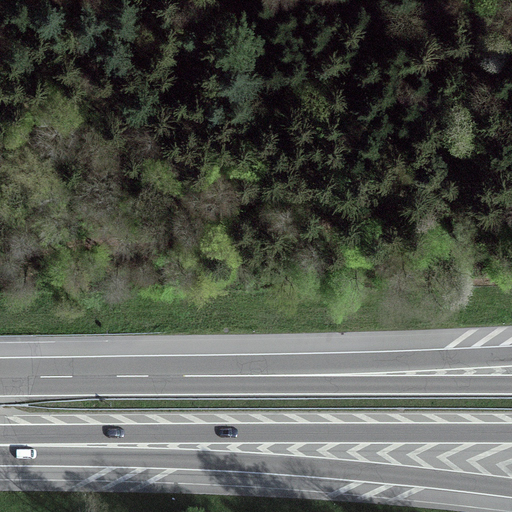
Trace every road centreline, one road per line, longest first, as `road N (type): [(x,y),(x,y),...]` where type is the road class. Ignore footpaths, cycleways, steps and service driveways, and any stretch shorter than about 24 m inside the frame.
road 1 (motorway): [(0,455),(292,465),(511,488)]
road 2 (motorway): [(0,434),(511,432)]
road 3 (motorway): [(511,355),(183,375)]
road 4 (motorway): [(511,384),(284,384),(183,375)]
road 5 (motorway): [(183,375),(0,377)]
road 6 (track): [(488,0),(491,163)]
